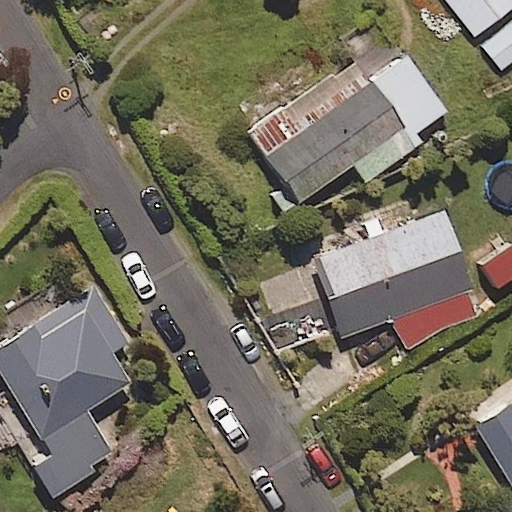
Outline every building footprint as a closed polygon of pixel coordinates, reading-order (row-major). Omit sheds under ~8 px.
[(511,7),(511,0),(445,0),(475,37),(511,7)] [(511,61),(511,19),(480,45),(501,70),(511,61)] [(250,132),(284,182),(269,192),(282,212),(303,199),(353,165),(364,182),(419,145),(412,134),(444,113),(405,56),(367,82),(354,62),(250,132)] [(384,236),(377,218),(361,224),(368,243),(252,287),(280,361),(392,318),(403,345),(480,315),(441,215),(384,236)] [(124,343),(90,290),(0,347),(0,375),(52,458),(34,470),(51,497),(112,459),(83,413),(128,384),(108,353),(124,343)] [(511,406),(477,428),(511,485),(511,406)]
